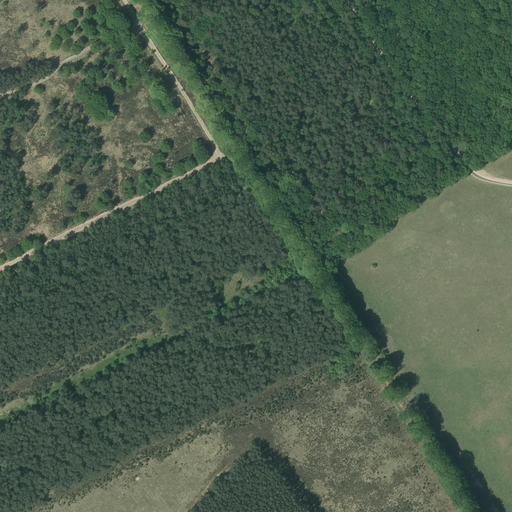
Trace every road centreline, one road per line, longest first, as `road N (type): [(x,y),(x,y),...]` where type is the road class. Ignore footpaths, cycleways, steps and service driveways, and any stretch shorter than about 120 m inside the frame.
road 1 (track): [(0,269),(218,156),(122,0)]
road 2 (track): [(452,148),(384,198),(302,219),(288,216),(250,155),(218,156)]
road 3 (track): [(349,0),(458,157),(480,176),(511,182)]
road 4 (track): [(0,94),(31,86),(91,45),(140,29)]
